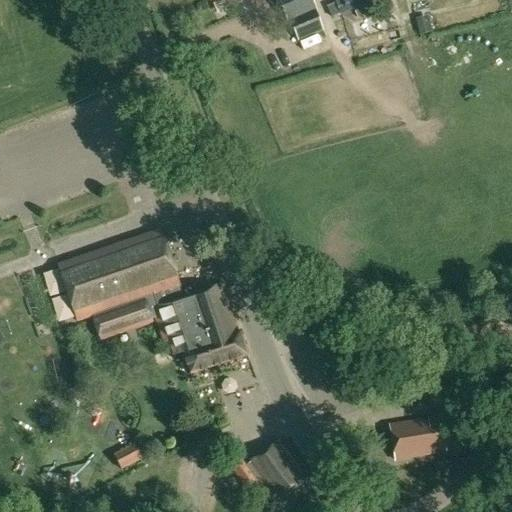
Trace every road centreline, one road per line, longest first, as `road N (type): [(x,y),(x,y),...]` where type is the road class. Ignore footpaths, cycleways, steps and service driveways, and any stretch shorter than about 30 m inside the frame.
road 1 (unclassified): [(353,511),(305,436),(130,0)]
road 2 (track): [(305,436),(511,397)]
